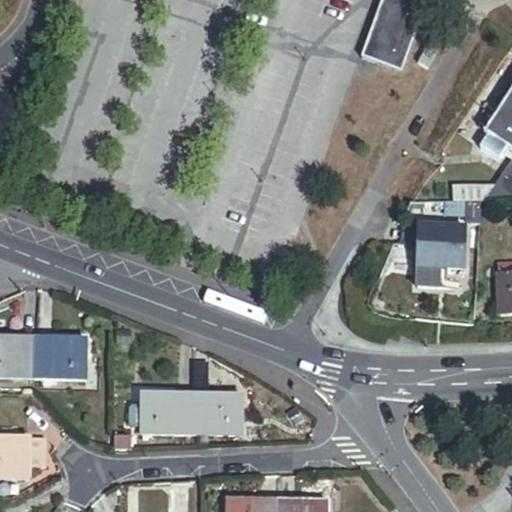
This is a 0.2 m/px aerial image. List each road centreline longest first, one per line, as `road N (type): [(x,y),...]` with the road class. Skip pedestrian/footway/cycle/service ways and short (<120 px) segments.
road 1 (tertiary): [(28,256),(331,369),(379,373)]
road 2 (residential): [(390,440),(327,458),(85,470)]
road 3 (tertiary): [(379,373),(511,375)]
